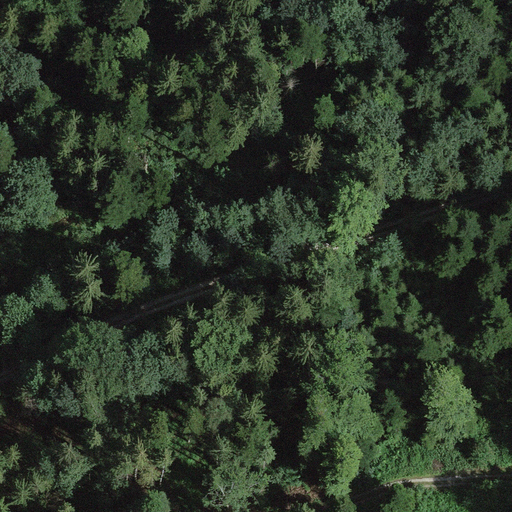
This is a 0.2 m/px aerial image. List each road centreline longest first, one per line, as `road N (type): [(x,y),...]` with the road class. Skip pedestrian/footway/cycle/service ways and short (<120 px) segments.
road 1 (track): [(511,190),(307,252),(0,376)]
road 2 (track): [(0,237),(344,242)]
road 3 (track): [(322,511),(402,487),(511,477)]
